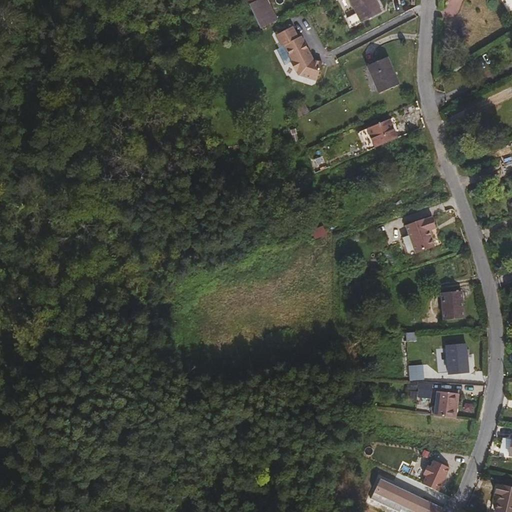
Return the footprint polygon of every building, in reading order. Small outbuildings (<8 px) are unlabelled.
[(272,8),(268,0),(250,0),(248,1),(255,17),(272,8)] [(379,6),(375,0),(352,0),(361,16),(379,6)] [(260,25),(276,17),(272,8),(255,17),(260,25)] [(298,81),(320,73),(315,61),(311,62),(297,24),(274,33),(279,47),(284,45),(298,81)] [(394,67),(385,50),(367,61),(375,77),(394,67)] [(379,83),(398,73),(394,67),(375,77),(379,83)] [(398,137),(390,118),(360,130),(369,150),(398,137)] [(322,148),(320,142),(307,147),(309,153),(322,148)] [(329,166),(324,155),(312,160),(316,172),(329,166)] [(408,210),(423,204),(421,199),(406,204),(408,210)] [(402,212),(401,206),(388,211),(389,217),(402,212)] [(436,230),(433,219),(425,222),(425,220),(406,227),(415,255),(434,249),(431,239),(429,233),(431,232),(436,230)] [(461,317),(460,290),(440,292),(441,318),(461,317)] [(414,338),(414,330),(404,330),(405,339),(414,338)] [(464,371),(463,343),(443,343),(444,371),(464,371)] [(454,415),(457,391),(435,388),(432,413),(454,415)] [(511,487),(503,486),(496,511),(510,511),(511,506),(511,487)]
